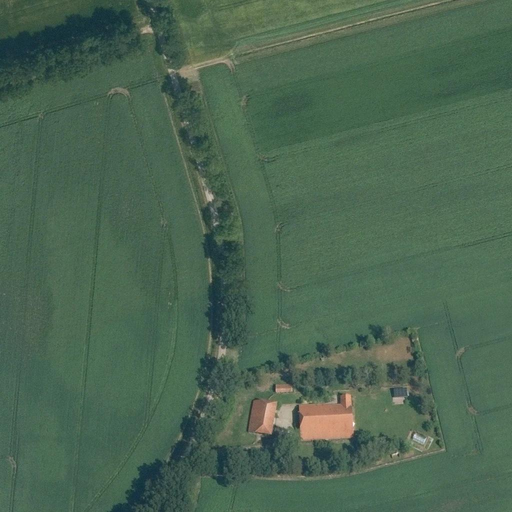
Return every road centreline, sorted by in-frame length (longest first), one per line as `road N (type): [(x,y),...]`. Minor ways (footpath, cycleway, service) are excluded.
road 1 (unclassified): [(146,511),(182,463),(209,403),(225,287),(218,228),(149,0)]
road 2 (track): [(0,73),(157,26)]
